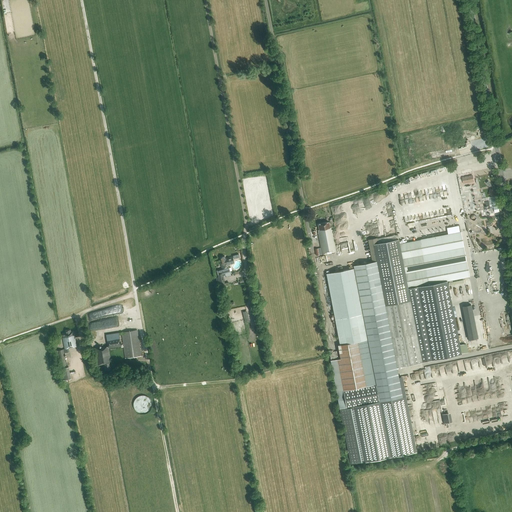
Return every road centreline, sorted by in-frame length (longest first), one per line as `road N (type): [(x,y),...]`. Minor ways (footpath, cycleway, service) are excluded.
road 1 (unknown): [(395,192),(358,228),(386,369),(399,374),(511,347)]
road 2 (track): [(244,234),(205,0)]
road 3 (unclassified): [(511,231),(469,0)]
road 4 (track): [(262,0),(304,209)]
